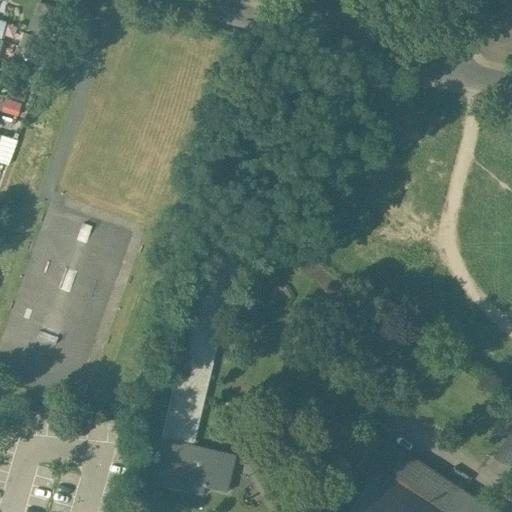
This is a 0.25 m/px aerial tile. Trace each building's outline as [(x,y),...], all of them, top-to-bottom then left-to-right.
[(56,10),(39,4),(30,28),(31,29),(31,28),(47,34),(47,35),(56,10)] [(511,15),(504,14),(497,41),(511,44),(511,15)] [(9,48),(0,44),(0,58),(6,60),(9,48)] [(234,457),(192,447),(240,246),(209,238),(151,483),(202,496),(204,487),(225,493),(234,457)] [(511,466),(511,416),(490,452),(511,466)] [(478,503),(376,436),(356,467),(342,458),(329,479),(340,486),(333,498),(339,501),(340,500),(352,507),(348,511),(492,511),(478,503)]
